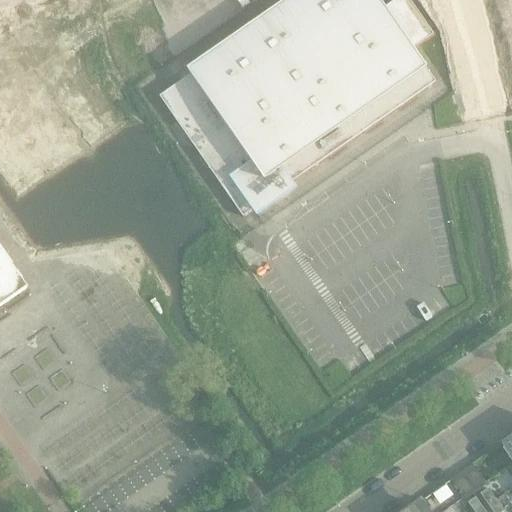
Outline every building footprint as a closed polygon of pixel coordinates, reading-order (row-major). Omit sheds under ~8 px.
[(291,0),(188,72),(191,77),(160,98),(243,219),(255,210),(258,216),(295,190),(291,185),(437,84),(413,51),(434,36),(409,0),(398,0),(385,10),(378,0),(291,0)] [(511,0),(501,0),(511,52),(511,0)] [(0,307),(27,289),(0,250),(0,307)] [(511,439),(502,446),(511,459),(511,439)] [(473,467),(463,474),(476,493),(486,486),(473,467)] [(476,493),(463,474),(453,481),(466,500),(476,493)] [(481,495),(489,506),(497,501),(489,490),(481,495)] [(469,504),(474,511),(480,511),(484,510),(476,499),(469,504)] [(407,511),(430,511),(423,501),(407,511)] [(504,511),(497,501),(489,506),(493,511),(504,511)]
